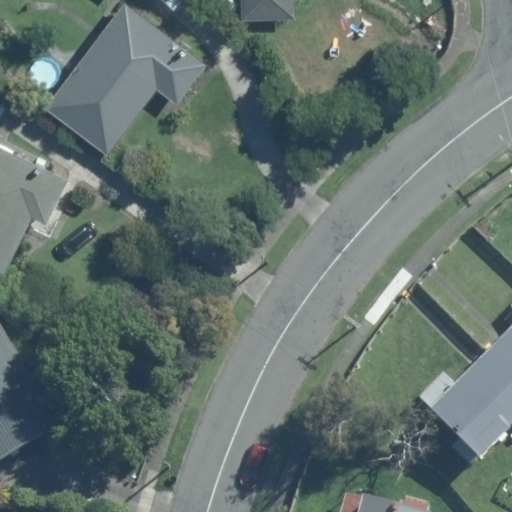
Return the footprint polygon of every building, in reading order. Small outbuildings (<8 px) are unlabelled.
[(136,0),(125,0),(46,100),(109,150),(162,83),(178,95),(209,57),(136,0)] [(242,0),(243,16),(292,14),(291,0),(242,0)] [(0,77),(0,94),(8,84),(0,77)] [(70,173),(0,139),(0,283),(2,284),(36,209),(52,216),(70,173)] [(511,302),(510,305),(511,307),(511,328),(455,385),(444,373),(415,401),(426,413),(474,461),(511,423),(511,302)] [(0,307),(0,459),(66,421),(0,307)] [(410,511),(360,499),(356,511),(410,511)]
